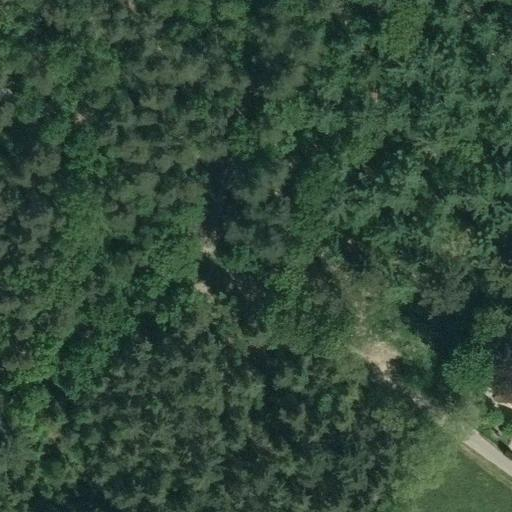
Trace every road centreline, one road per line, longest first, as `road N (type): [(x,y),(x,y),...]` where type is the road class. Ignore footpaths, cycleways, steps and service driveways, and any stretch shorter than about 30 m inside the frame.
road 1 (track): [(210,261),(445,422)]
road 2 (track): [(0,95),(210,261)]
road 3 (track): [(210,261),(255,0)]
road 4 (track): [(0,381),(185,287),(210,261)]
